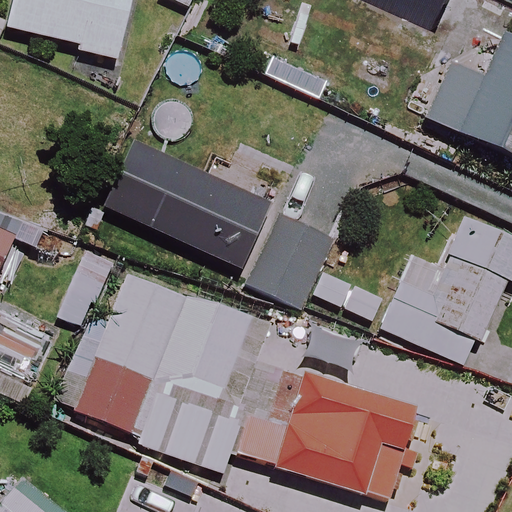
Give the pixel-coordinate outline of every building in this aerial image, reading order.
[(134,0),(14,0),(6,33),(118,62),(134,0)] [(191,0),(171,0),(186,9),(191,0)] [(466,0),(373,0),(446,39),(466,0)] [(511,39),(507,37),(484,89),(448,73),(425,125),(511,164),(511,39)] [(264,207),(131,141),(98,209),(231,274),(264,207)] [(397,284),(383,320),(446,344),(438,363),(468,374),(503,283),(511,286),(511,241),(461,222),(432,298),(397,284)] [(0,278),(15,242),(0,235),(0,278)] [(106,264),(81,256),(68,298),(93,306),(106,264)] [(121,279),(102,327),(86,321),(52,404),(87,418),(217,471),(237,421),(217,413),(250,331),(121,279)] [(418,419),(267,372),(239,461),(391,508),(418,419)] [(200,511),(202,507),(133,477),(118,511),(200,511)] [(52,511),(19,486),(0,509),(0,511),(52,511)]
